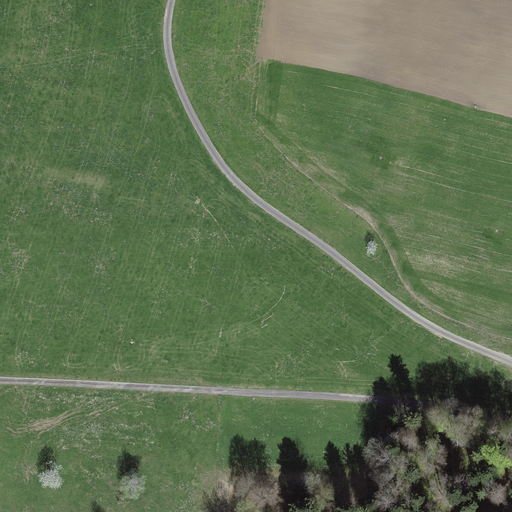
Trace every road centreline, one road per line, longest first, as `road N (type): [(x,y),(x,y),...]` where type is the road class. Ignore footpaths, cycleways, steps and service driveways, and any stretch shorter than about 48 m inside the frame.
road 1 (track): [(511,362),(416,317),(257,201),(192,122),(165,55),(172,0)]
road 2 (track): [(0,380),(352,397),(511,422)]
